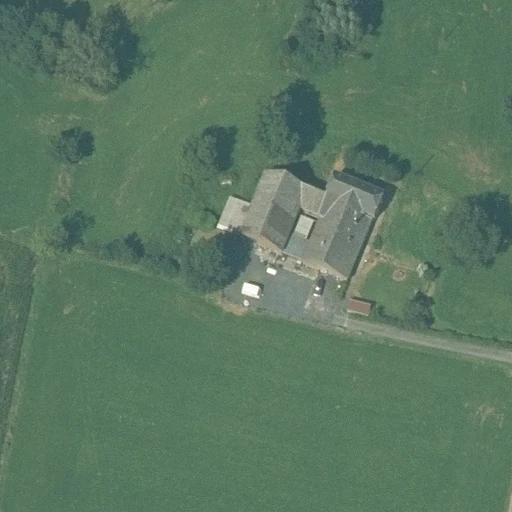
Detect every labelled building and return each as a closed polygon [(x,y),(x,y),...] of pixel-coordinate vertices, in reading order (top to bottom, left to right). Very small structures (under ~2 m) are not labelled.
[(252,210),(240,240),(282,255),(289,235),(297,217),(299,210),(306,191),(266,177),(252,210)] [(385,198),(336,179),(328,198),(327,203),(329,204),(373,221),(376,222),(385,198)] [(328,198),(306,191),(299,210),(323,220),(324,217),(329,204),(327,203),(328,198)] [(231,202),(219,231),(240,240),(252,210),(231,202)] [(373,221),(329,204),(324,217),(368,234),(373,221)] [(314,223),(297,217),(289,235),(306,242),(314,223)] [(368,234),(324,217),(323,220),(313,245),(305,265),(305,266),(349,284),(368,234)] [(282,255),(305,265),(313,245),(306,242),(289,235),(282,255)] [(371,309),(349,303),(347,314),(368,320),(371,309)]
